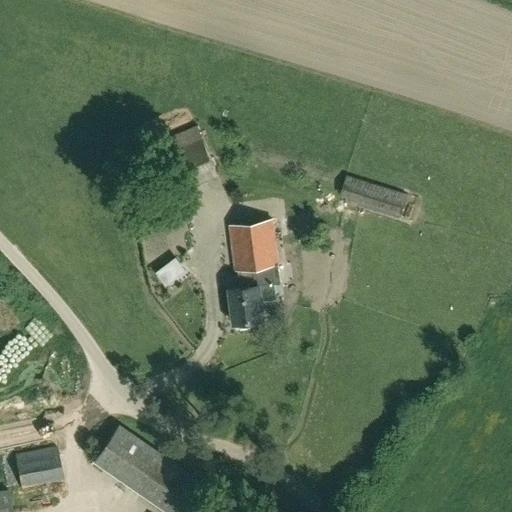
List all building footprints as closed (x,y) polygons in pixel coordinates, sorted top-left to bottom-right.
[(161,155),(168,172),(140,183),(149,204),(176,192),(176,191),(217,175),(197,125),(156,143),(161,155)] [(407,193),(345,174),(340,195),(401,213),(407,193)] [(145,260),(190,255),(186,219),(148,222),(147,215),(141,216),(145,260)] [(230,224),(236,270),(239,269),(240,286),(230,287),(234,321),(236,320),(237,324),(240,326),(247,325),(250,322),(249,319),(263,317),(261,299),(276,297),(274,282),(280,282),(272,219),(230,224)] [(159,284),(183,272),(175,257),(151,269),(159,284)] [(167,511),(169,511),(191,481),(193,477),(118,426),(94,461),(167,511)] [(22,488),(63,480),(56,448),(16,455),(22,488)] [(11,511),(8,491),(0,492),(0,511),(11,511)]
